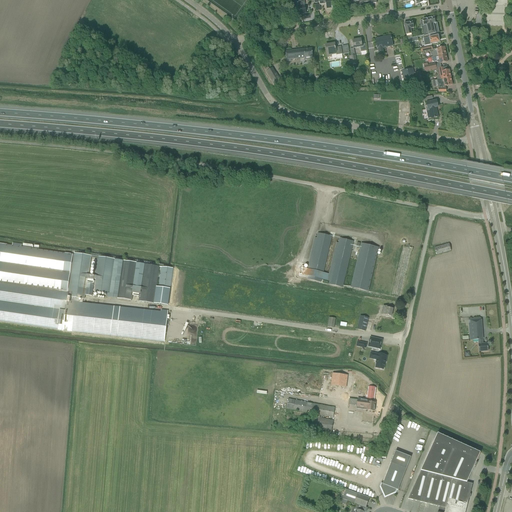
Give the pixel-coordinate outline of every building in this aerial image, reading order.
[(306,14),(305,9),(304,6),(302,6),(301,1),(297,2),(297,0),(290,0),(292,6),(293,11),(296,10),(297,15),(306,14)] [(331,8),(331,9),(336,8),(334,0),(318,0),(319,5),(325,4),(326,8),(331,8)] [(421,20),(420,21),(423,36),(424,36),(436,34),(435,29),(438,28),(437,23),(436,23),(435,23),(434,18),(421,20)] [(404,24),(407,40),(407,39),(412,38),(410,29),(414,29),(413,22),(404,24)] [(382,48),(392,46),(390,36),(383,38),(383,39),(380,40),(380,39),(376,40),(376,39),(375,39),(377,49),(378,49),(380,57),(384,56),(382,48)] [(429,37),(423,39),(424,43),(423,43),(424,46),(431,45),(431,44),(439,42),(438,36),(433,37),(429,37)] [(352,41),(353,46),(353,48),(360,47),(361,52),(366,52),(365,44),(365,45),(362,46),(361,40),(352,41)] [(326,50),(327,56),(327,58),(332,57),(332,55),(335,54),(335,56),(342,54),(341,47),(337,48),(335,49),(334,44),(325,46),(326,50)] [(433,57),(446,55),(444,47),(432,50),(433,51),(430,54),(433,57)] [(313,57),(312,54),(312,49),(285,52),(286,62),(292,61),(291,60),(304,59),(304,58),(313,57)] [(447,62),(446,55),(433,57),(432,58),(433,61),(434,62),(438,61),(438,63),(440,63),(440,64),(447,62)] [(432,70),(436,69),(435,63),(428,65),(427,63),(423,64),(425,71),(432,70)] [(274,86),(281,82),(276,73),(275,74),(272,68),(266,72),(274,86)] [(443,68),(437,69),(437,70),(437,73),(439,73),(439,76),(438,77),(437,78),(437,79),(437,80),(438,80),(440,79),(450,77),(449,70),(443,71),(443,69),(443,68)] [(416,84),(413,69),(401,71),(405,87),(416,84)] [(437,80),(436,80),(438,88),(445,86),(447,86),(452,85),(450,77),(440,79),(438,80),(437,80)] [(436,101),(426,103),(428,110),(429,109),(430,111),(426,111),(428,119),(431,118),(438,117),(436,108),(438,107),(436,101)] [(301,268),(300,274),(308,276),(307,280),(321,283),(322,279),(329,281),(331,274),(329,274),(323,273),(332,237),(317,233),(316,238),(314,238),(307,269),(303,268),(303,266),(302,266),(301,268)] [(329,281),(328,285),(343,288),(354,242),(339,238),(338,243),(336,243),(329,274),(331,274),(329,281)] [(0,283),(68,293),(73,255),(66,254),(21,247),(22,244),(13,243),(12,246),(0,244),(0,283)] [(350,287),(368,292),(377,256),(379,248),(361,244),(350,287)] [(437,255),(451,251),(449,244),(434,248),(437,255)] [(403,246),(391,295),(401,297),(412,250),(413,250),(413,248),(403,246)] [(93,292),(110,294),(115,259),(74,253),(73,255),(68,293),(67,297),(83,300),(84,300),(85,292),(86,292),(85,295),(86,295),(92,296),(93,292)] [(138,302),(154,304),(168,306),(170,289),(173,268),(163,267),(160,288),(157,287),(160,267),(142,264),(136,263),(122,261),(120,273),(117,299),(132,301),(137,266),(143,267),(138,302)] [(68,293),(0,283),(0,322),(61,331),(62,331),(63,331),(164,343),(168,311),(161,310),(161,312),(82,303),(83,300),(67,297),(68,293)] [(387,307),(383,306),(382,309),(383,309),(382,314),(391,316),(393,309),(387,308),(387,307)] [(360,316),(357,330),(365,332),(368,318),(360,316)] [(468,320),(470,336),(482,335),(480,319),(468,320)] [(482,335),(470,336),(470,341),(478,340),(478,344),(479,352),(488,351),(487,344),(482,344),(482,335)] [(370,338),(368,347),(380,349),(382,340),(370,338)] [(369,358),(376,360),(376,363),(375,368),(383,370),(385,361),(386,361),(387,356),(378,354),(377,355),(370,353),(369,358)] [(332,374),(331,385),(346,387),(347,376),(332,374)] [(366,410),(369,411),(374,411),(375,403),(367,402),(368,399),(358,398),(357,407),(366,408),(366,410)] [(288,399),(286,409),(315,415),(333,418),(334,408),(288,399)] [(333,422),(314,418),(312,429),(331,432),(333,422)] [(437,434),(434,441),(477,460),(480,453),(437,434)] [(421,471),(467,482),(474,466),(475,466),(475,468),(477,463),(477,462),(477,463),(476,462),(477,460),(434,441),(433,442),(421,471)] [(400,486),(411,457),(395,451),(382,484),(381,484),(380,487),(384,494),(385,497),(395,493),(396,490),(398,490),(400,486)] [(467,483),(467,482),(421,471),(408,499),(440,507),(438,511),(464,511),(468,498),(469,498),(470,495),(469,494),(472,484),(467,483)] [(347,501),(357,504),(366,507),(369,498),(364,496),(346,490),(341,503),(346,505),(347,501)]
